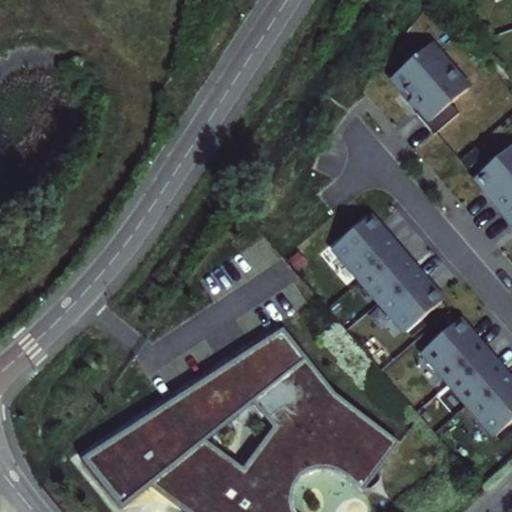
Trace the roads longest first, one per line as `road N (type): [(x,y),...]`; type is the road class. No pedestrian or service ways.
road 1 (unclassified): [(0,372),(125,241),(287,0)]
road 2 (residential): [(511,319),(358,137)]
